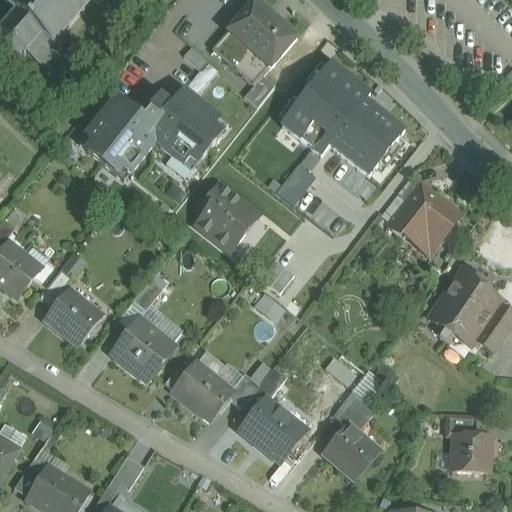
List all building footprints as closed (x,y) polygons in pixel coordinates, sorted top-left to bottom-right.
[(10,0),(8,3),(7,2),(5,4),(4,5),(8,9),(8,8),(14,13),(13,14),(15,15),(13,17),(15,18),(9,24),(8,23),(6,25),(7,26),(1,34),(0,33),(0,36),(1,47),(0,46),(0,48),(0,49),(2,49),(10,56),(9,57),(12,58),(12,56),(23,56),(23,57),(26,56),(43,71),(42,71),(45,74),(62,54),(60,52),(54,47),(56,45),(55,44),(67,30),(68,31),(70,29),(69,28),(81,14),(82,15),(84,13),(83,12),(93,0),(10,0)] [(297,42),(255,5),(228,35),(228,36),(212,54),(253,90),(262,80),(263,80),(297,42)] [(371,98),(331,67),(282,130),(322,160),(330,150),(368,182),(405,136),(366,104),(371,98)] [(253,90),(244,100),(257,112),(275,90),(263,80),(262,80),(253,90)] [(223,124),(184,93),(171,109),(160,101),(143,122),(116,101),(86,139),(95,146),(87,156),(116,178),(124,169),(131,175),(154,146),(192,175),(221,138),(216,133),(223,124)] [(409,184),(394,203),(403,210),(418,191),(409,184)] [(460,219),(421,188),(418,191),(403,210),(396,219),(390,227),(406,240),(407,239),(429,256),(447,234),(447,235),(460,219)] [(220,189),(207,206),(211,209),(196,229),(231,256),(246,237),(241,233),(254,216),(220,189)] [(394,203),(387,212),(396,219),(403,210),(394,203)] [(4,224),(0,228),(0,251),(15,232),(4,224)] [(41,274),(8,248),(0,257),(0,287),(18,302),(41,274)] [(294,279),(276,264),(261,282),(280,297),(294,279)] [(489,289),(463,271),(432,317),(448,328),(439,341),(448,348),(454,339),(470,351),(475,344),(474,343),(500,306),(501,307),(502,305),(486,294),(489,289)] [(61,274),(44,296),(55,305),(64,293),(72,283),(61,274)] [(150,284),(133,305),(145,315),(163,294),(150,284)] [(55,305),(44,296),(39,303),(53,315),(69,296),(64,293),(55,305)] [(53,315),(47,323),(77,347),(99,320),(69,296),(53,315)] [(254,311),(278,324),(286,310),(262,296),(254,311)] [(500,306),(474,343),(475,344),(493,356),(511,328),(511,314),(501,307),(500,306)] [(295,339),(305,328),(288,313),(278,324),(295,339)] [(138,322),(127,337),(130,339),(114,359),(145,384),(173,350),(138,322)] [(231,395),(196,367),(188,377),(174,395),(210,424),(227,402),(232,396),(231,395)] [(179,370),(165,388),(174,395),(188,377),(179,370)] [(245,378),(231,395),(232,396),(227,402),(241,413),(250,402),(250,403),(260,390),(245,378)] [(356,399),(336,422),(348,432),(349,431),(357,437),(375,416),(356,399)] [(241,413),(232,424),(242,432),(260,410),(250,403),(250,402),(241,413)] [(242,432),(241,434),(281,465),(304,436),(264,405),(260,410),(242,432)] [(479,421),(447,419),(446,440),(453,441),(453,439),(478,440),(479,421)] [(348,432),(326,458),(353,482),(377,454),(357,437),(349,431),(348,432)] [(478,440),(453,439),(453,441),(451,475),(489,477),(491,441),(478,440)] [(0,484),(19,453),(18,452),(16,456),(0,446),(0,484)] [(127,460),(93,511),(109,511),(110,511),(119,499),(114,496),(119,488),(129,494),(144,471),(127,460)] [(34,463),(14,492),(29,502),(47,472),(34,463)] [(79,511),(88,498),(47,472),(29,502),(28,503),(41,511),(79,511)]
